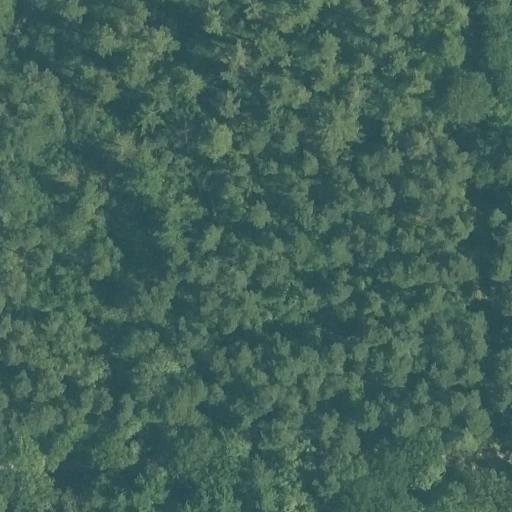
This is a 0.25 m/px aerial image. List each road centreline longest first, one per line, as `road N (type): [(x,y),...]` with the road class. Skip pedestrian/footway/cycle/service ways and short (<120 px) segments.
road 1 (track): [(492,454),(240,467),(0,465)]
road 2 (track): [(467,0),(492,454)]
